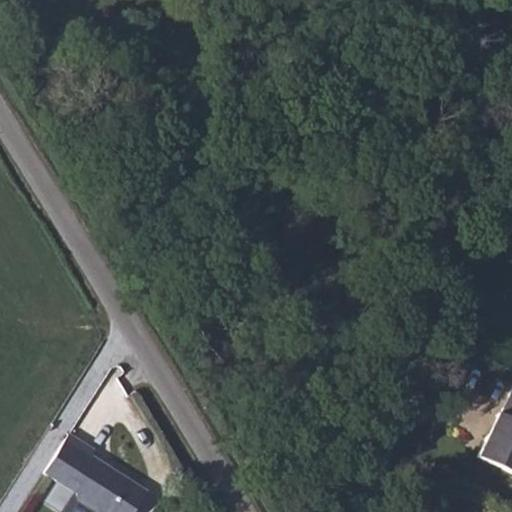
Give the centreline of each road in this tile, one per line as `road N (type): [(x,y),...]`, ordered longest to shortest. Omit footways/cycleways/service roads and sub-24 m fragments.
road 1 (unclassified): [(0,111),(247,511)]
road 2 (unclassified): [(511,82),(500,96),(344,511)]
